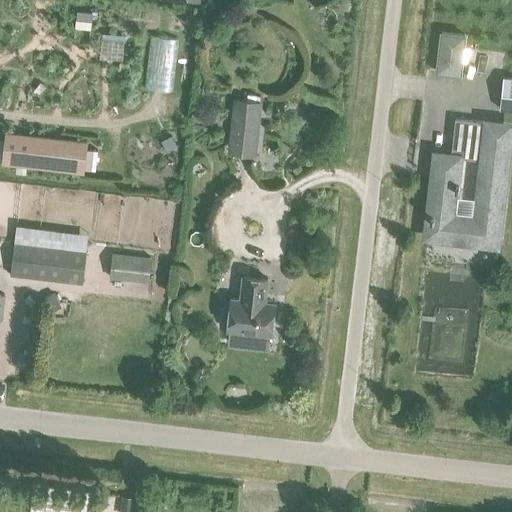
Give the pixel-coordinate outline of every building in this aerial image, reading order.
[(77,12),(76,20),(92,21),(92,13),(77,12)] [(436,72),(460,74),(465,35),(441,32),(436,72)] [(103,34),(100,58),(122,60),(124,36),(103,34)] [(511,77),(504,77),(500,111),(511,112),(511,77)] [(230,147),(254,150),(259,102),(235,99),(230,147)] [(451,152),(451,157),(452,157),(451,167),(436,165),(428,232),(447,234),(447,238),(475,241),(476,237),(497,240),(510,132),(486,129),(487,122),(483,122),(455,118),(451,152)] [(171,136),(161,141),(167,152),(177,147),(171,136)] [(0,140),(0,160),(3,161),(3,163),(83,172),(83,168),(85,148),(50,144),(48,155),(28,153),(30,142),(6,139),(6,140),(6,142),(0,140)] [(98,149),(85,148),(83,168),(95,170),(98,149)] [(10,275),(82,283),(86,249),(14,241),(10,275)] [(111,278),(147,282),(150,257),(114,253),(111,278)] [(231,298),(227,330),(272,335),(275,303),(264,302),(268,278),(243,276),(240,299),(231,298)] [(33,484),(29,511),(89,511),(92,492),(33,484)]
